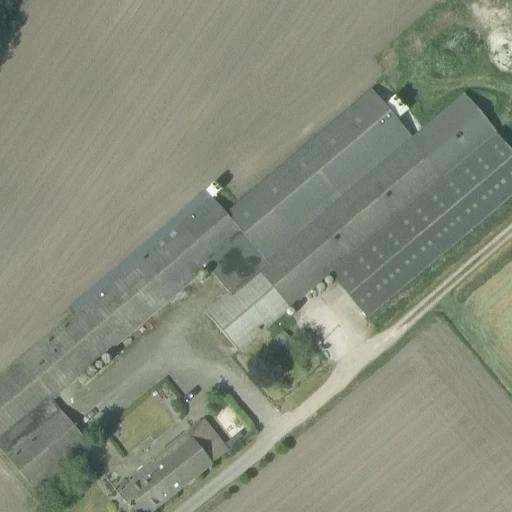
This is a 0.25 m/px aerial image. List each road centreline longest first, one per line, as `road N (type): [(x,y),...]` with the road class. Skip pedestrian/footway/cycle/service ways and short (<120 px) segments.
road 1 (track): [(511,235),(303,417)]
road 2 (unclassified): [(192,511),(303,417)]
